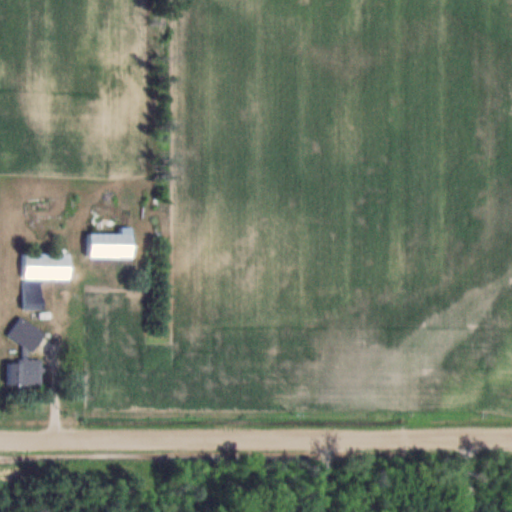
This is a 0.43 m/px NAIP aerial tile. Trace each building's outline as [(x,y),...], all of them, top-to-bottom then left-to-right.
[(87,256),(133,256),(133,231),(87,231),(87,256)] [(70,252),(24,252),(24,277),(70,277),(70,252)] [(23,309),(43,309),(43,280),(23,280),(23,309)] [(28,352),(44,337),(24,315),(8,331),(28,352)] [(43,384),(43,357),(7,357),(7,384),(43,384)]
